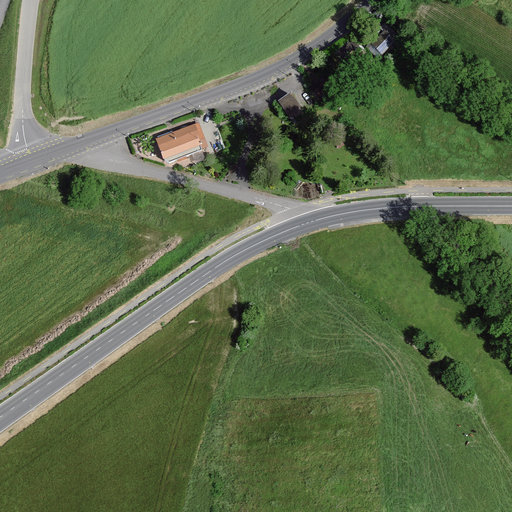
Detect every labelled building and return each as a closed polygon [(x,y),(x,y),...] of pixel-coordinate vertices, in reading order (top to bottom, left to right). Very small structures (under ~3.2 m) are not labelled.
[(398,37),(385,24),(381,29),(385,32),(373,44),(372,43),(367,48),(378,59),(398,37)] [(318,79),(324,74),(322,71),(316,76),(318,79)] [(339,92),(333,84),(328,79),(309,96),(324,113),(343,97),(339,92)] [(345,87),(338,80),(333,84),(339,92),(345,87)] [(291,97),(282,103),(294,120),(303,114),(291,97)] [(199,126),(158,141),(166,161),(204,147),(201,139),(204,138),(199,126)]
